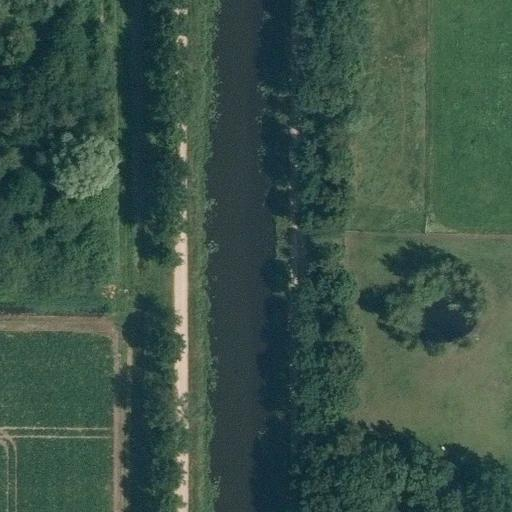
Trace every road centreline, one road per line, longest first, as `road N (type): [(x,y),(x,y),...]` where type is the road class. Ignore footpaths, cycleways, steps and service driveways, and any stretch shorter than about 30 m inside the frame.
road 1 (track): [(179,511),(181,0)]
road 2 (track): [(301,511),(302,0)]
